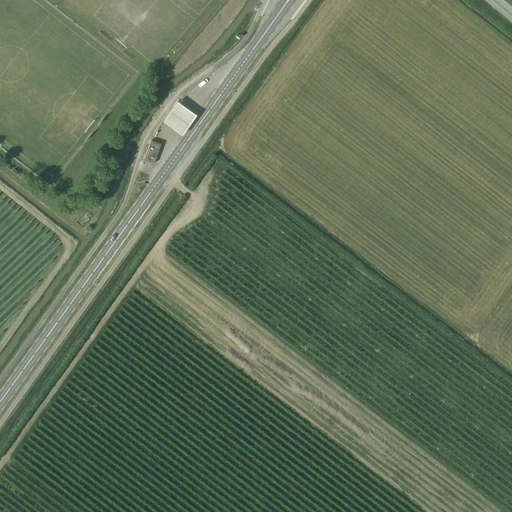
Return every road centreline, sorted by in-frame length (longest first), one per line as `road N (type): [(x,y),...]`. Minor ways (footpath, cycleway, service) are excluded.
road 1 (primary): [(0,401),(290,0)]
road 2 (track): [(62,511),(2,466),(194,196),(174,181)]
